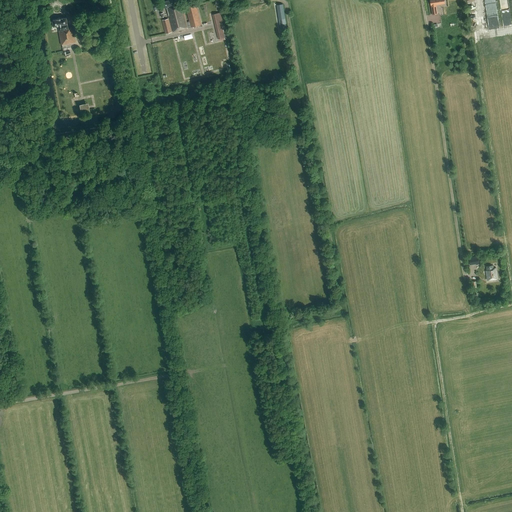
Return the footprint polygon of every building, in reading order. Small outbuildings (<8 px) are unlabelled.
[(166,34),(202,24),(196,3),(186,6),(190,22),(186,22),(181,3),(176,5),(174,0),(170,0),(163,2),(165,8),(166,7),(169,16),(168,16),(169,19),(163,20),(166,34)] [(277,5),(280,29),(287,28),(285,18),(283,4),(277,5)] [(214,13),(219,39),(227,38),(221,12),(214,13)] [(61,45),(74,43),(71,27),(67,27),(66,18),(52,20),(53,27),(58,26),(61,45)] [(82,112),(91,111),(90,103),(81,104),(82,112)] [(479,264),(478,256),(469,257),(470,265),(476,264),(476,265),(479,264)] [(487,280),(497,279),(496,268),(493,269),(492,266),(486,266),(487,271),(486,271),(487,280)]
